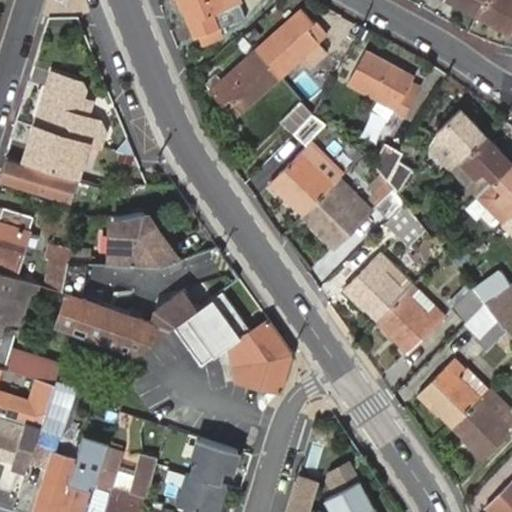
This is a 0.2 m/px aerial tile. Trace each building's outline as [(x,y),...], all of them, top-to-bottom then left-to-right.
[(174,0),(178,9),(181,8),(193,39),(197,38),(201,46),(212,41),(209,33),(220,28),(244,18),(236,0),(174,0)] [(447,0),(476,15),(484,0),(447,0)] [(511,0),(484,0),(476,15),(510,34),(511,30),(511,0)] [(298,9),(253,49),(278,77),(316,43),(305,30),(312,23),(298,9)] [(220,28),(209,33),(212,41),(224,36),(220,28)] [(278,77),(253,49),(207,90),(219,105),(227,98),(239,111),(278,77)] [(414,76),(365,50),(346,83),(395,108),(393,113),(403,118),(415,95),(406,90),(414,76)] [(46,91),(34,130),(91,147),(102,151),(107,137),(101,125),(88,122),(93,105),(85,102),(88,93),(85,86),(56,77),(51,92),(46,91)] [(300,102),(312,114),(324,91),(314,79),(300,102)] [(291,135),(297,129),(312,114),(300,102),(299,100),(279,121),(291,135)] [(458,108),(454,113),(461,122),(466,117),(458,108)] [(463,156),(484,136),(466,117),(461,122),(454,113),(437,129),(463,156)] [(309,140),(325,125),(312,114),(297,129),(309,140)] [(33,150),(28,165),(80,182),(91,147),(34,130),(28,148),(33,150)] [(509,162),(484,136),(463,156),(452,168),(476,194),(509,162)] [(399,159),(403,153),(385,143),(373,164),(387,180),(399,159)] [(338,179),(343,175),(321,154),(317,158),(305,146),(269,183),(287,202),(289,201),(303,215),(331,187),(338,179)] [(399,159),(387,180),(394,187),(400,194),(413,170),(399,159)] [(74,193),(77,184),(8,161),(2,181),(71,202),(74,193)] [(511,165),(509,162),(476,194),(502,224),(511,214),(511,165)] [(360,200),(338,179),(331,187),(352,207),(360,200)] [(101,192),(77,184),(74,193),(98,201),(101,192)] [(352,207),(331,187),(303,215),(315,226),(313,229),(333,248),(371,211),(360,200),(352,207)] [(400,194),(394,187),(377,204),(390,218),(406,202),(400,194)] [(411,207),(406,202),(390,218),(386,221),(400,235),(418,216),(411,207)] [(0,266),(16,272),(22,251),(27,232),(32,218),(3,209),(0,218),(0,266)] [(120,217),(112,217),(111,264),(159,266),(176,260),(142,211),(120,217)] [(27,232),(22,251),(31,253),(37,235),(27,232)] [(68,262),(70,251),(49,245),(46,258),(50,259),(43,286),(60,291),(68,262)] [(457,266),(470,254),(463,248),(452,259),(457,266)] [(378,320),(405,292),(384,272),(392,264),(379,253),(344,289),(363,309),(366,307),(378,320)] [(56,326),(138,357),(173,329),(201,309),(186,290),(157,311),(153,324),(83,299),(89,263),(68,262),(60,291),(67,293),(63,304),(56,326)] [(405,292),(413,284),(392,264),(384,272),(405,292)] [(485,301),(511,282),(502,268),(476,290),(485,301)] [(56,384),(63,363),(12,347),(29,292),(63,304),(67,293),(60,291),(43,286),(0,272),(0,365),(0,366),(38,378),(56,384)] [(511,321),(511,282),(485,301),(497,316),(504,327),(511,321)] [(434,305),(413,284),(405,292),(426,313),(434,305)] [(476,290),(473,286),(452,309),(465,322),(485,301),(476,290)] [(426,313),(405,292),(378,320),(391,332),(389,334),(409,355),(445,316),(434,305),(426,313)] [(221,294),(201,309),(173,329),(202,367),(230,346),(250,332),(221,294)] [(485,301),(465,322),(479,335),(497,316),(485,301)] [(236,385),(282,392),(292,354),(268,320),(250,332),(230,346),(231,354),(236,385)] [(451,426),(479,398),(457,377),(466,368),(454,357),(417,396),(435,415),(437,413),(451,426)] [(479,398),(486,389),(466,368),(457,377),(479,398)] [(9,418),(25,423),(39,428),(56,384),(38,378),(30,401),(15,397),(9,418)] [(488,391),(486,389),(479,398),(451,426),(464,439),(462,442),(482,460),(511,425),(511,415),(505,408),(497,416),(480,399),(488,391)] [(505,408),(488,391),(480,399),(497,416),(505,408)] [(8,465),(25,470),(28,461),(39,428),(25,423),(23,428),(5,422),(4,427),(0,425),(0,455),(10,459),(8,465)] [(39,428),(28,461),(48,468),(53,453),(59,434),(39,428)] [(74,460),(56,511),(79,511),(86,491),(93,493),(98,477),(108,449),(109,444),(99,441),(89,437),(85,448),(79,446),(74,460)] [(217,484),(221,471),(230,474),(237,451),(199,437),(192,461),(195,462),(191,475),(217,484)] [(108,449),(98,477),(113,482),(122,453),(108,449)] [(48,468),(33,511),(56,511),(74,460),(53,453),(48,468)] [(143,511),(144,509),(158,459),(142,454),(130,492),(112,486),(103,511),(143,511)] [(199,511),(218,511),(226,488),(217,484),(191,475),(185,473),(176,505),(199,511)] [(315,487),(316,481),(298,475),(296,481),(315,487)] [(511,511),(511,479),(482,510),(484,511),(511,511)] [(296,481),(286,511),(306,511),(315,487),(296,481)] [(376,511),(361,482),(326,499),(332,511),(376,511)] [(159,511),(160,511),(163,503),(149,498),(146,508),(159,511)]
